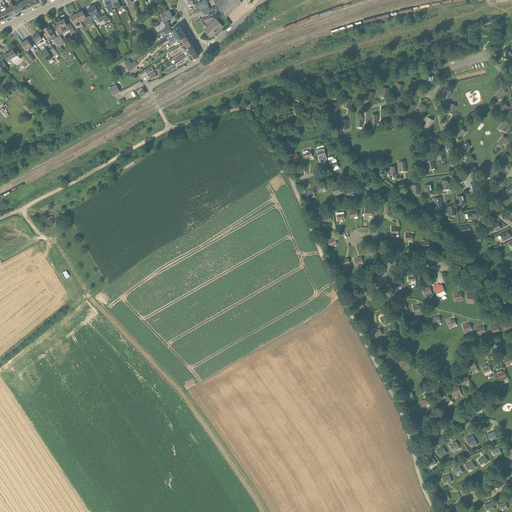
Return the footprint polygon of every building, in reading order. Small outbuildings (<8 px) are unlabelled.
[(23,10),(20,2),(18,0),(15,0),(17,3),(13,5),(17,13),(23,10)] [(30,7),(27,0),(23,0),(24,0),(20,2),(23,10),(30,7)] [(115,9),(114,6),(111,0),(107,0),(105,1),(110,12),(115,9)] [(118,9),(121,7),(117,0),(111,0),(114,6),(117,5),(118,9)] [(198,12),(202,11),(204,15),(211,12),(205,0),(204,0),(194,4),(198,12)] [(242,2),(239,0),(215,0),(219,10),(226,17),(242,2)] [(17,13),(13,5),(12,3),(9,4),(11,6),(7,8),(10,16),(17,13)] [(10,16),(7,8),(5,5),(3,6),(5,9),(6,9),(6,10),(2,12),(5,18),(10,16)] [(106,14),(100,17),(95,5),(88,9),(91,16),(95,14),(99,22),(104,20),(105,23),(109,20),(106,14)] [(156,35),(153,36),(154,38),(156,36),(161,33),(164,32),(169,28),(170,28),(168,24),(166,20),(172,18),(169,9),(161,13),(156,15),(158,19),(160,24),(154,28),(156,31),(154,32),(156,35)] [(84,13),(84,14),(82,11),(76,14),(80,20),(83,19),(85,26),(89,24),(90,25),(93,23),(89,16),(86,17),(84,13)] [(77,22),(80,20),(76,14),(71,16),(72,19),(71,19),(73,24),(74,23),(75,27),(79,26),(77,22)] [(68,25),(66,25),(64,19),(57,22),(59,27),(56,28),(58,32),(60,36),(62,35),(61,34),(70,30),(68,25)] [(214,35),(223,26),(217,20),(211,25),(210,24),(204,30),(209,35),(212,33),(214,35)] [(169,40),(183,31),(179,25),(171,31),(169,28),(164,32),(165,34),(167,33),(169,36),(165,38),(156,44),(151,46),(153,49),(154,48),(169,40)] [(59,35),(56,37),(49,26),(44,29),(46,32),(43,33),(46,38),(49,42),(53,39),(59,47),(65,43),(59,35)] [(174,43),(186,36),(183,31),(169,40),(171,42),(172,42),(173,44),(174,43)] [(43,37),(42,38),(38,32),(38,33),(37,32),(34,33),(35,34),(32,36),(36,42),(38,44),(40,43),(41,44),(46,41),(43,37)] [(174,43),(176,45),(172,48),(173,51),(176,49),(189,41),(186,36),(174,43)] [(30,49),(32,47),(27,39),(25,41),(24,40),(22,41),(22,42),(21,43),(26,50),(29,48),(30,49)] [(182,49),(184,51),(192,46),(189,41),(176,49),(173,51),(175,53),(182,49)] [(182,59),(195,51),(192,46),(184,51),(185,54),(178,58),(179,58),(176,60),(177,62),(175,64),(182,59)] [(41,52),(48,61),(52,58),(45,48),(41,52)] [(4,56),(8,61),(10,59),(14,63),(20,59),(17,56),(19,54),(17,51),(15,52),(13,49),(4,56)] [(511,50),(504,49),(503,58),(508,58),(508,55),(510,55),(511,50)] [(190,61),(199,56),(195,51),(182,59),(175,64),(177,66),(189,59),(190,61)] [(432,77),(425,75),(424,80),(425,80),(425,84),(430,85),(432,77)] [(410,88),(415,89),(417,81),(411,79),(409,84),(411,85),(410,88)] [(396,92),(401,93),(403,85),(396,83),(395,88),(397,88),(396,92)] [(116,84),(109,88),(113,96),(120,91),(116,84)] [(381,96),(386,97),(389,89),(382,87),(380,92),(382,92),(381,96)] [(507,92),(501,88),(496,95),(500,98),(502,95),(504,96),(507,92)] [(443,97),(447,99),(449,96),(451,97),(453,92),(446,89),(443,97)] [(367,100),(372,101),(374,93),(367,91),(366,96),(368,96),(367,100)] [(344,106),(349,108),(351,99),(344,98),(343,102),(344,103),(344,106)] [(331,111),(336,112),(338,104),(331,102),(330,107),(332,107),(331,111)] [(405,111),(410,113),(414,106),(407,102),(405,107),(407,108),(405,111)] [(418,112),(423,114),(427,107),(420,103),(418,108),(420,109),(418,112)] [(509,108),(504,103),(499,110),(503,113),(505,111),(506,112),(509,108)] [(26,104),(23,107),(29,114),(32,111),(26,104)] [(457,107),(451,104),(447,111),(452,114),(454,110),(455,111),(457,107)] [(3,108),(0,110),(6,118),(9,116),(3,108)] [(425,126),(429,128),(433,120),(427,117),(425,122),(426,123),(425,126)] [(510,125),(505,121),(499,127),(504,131),(506,128),(507,129),(510,125)] [(466,133),(461,128),(455,134),(459,138),(461,135),(463,136),(466,133)] [(508,141),(503,136),(498,143),(502,146),(504,143),(505,145),(508,141)] [(471,146),(465,142),(460,148),(464,151),(466,149),(467,150),(471,146)] [(321,157),(325,155),(324,150),(322,151),(321,149),(316,151),(319,159),(321,158),(321,157)] [(308,158),(312,156),(310,151),(308,152),(308,150),(303,152),(306,160),(308,159),(308,158)] [(439,160),(444,159),(442,150),(435,152),(437,157),(438,157),(439,160)] [(294,160),(298,159),(297,154),(294,154),(294,153),(289,155),(292,163),(294,162),(294,160)] [(511,158),(505,154),(500,160),(504,164),(506,161),(508,162),(511,158)] [(476,161),(471,156),(464,162),(468,166),(471,164),(472,165),(476,161)] [(429,169),(434,168),(432,159),(425,161),(427,166),(428,166),(429,169)] [(333,168),(338,166),(336,161),(334,162),(334,160),(329,162),(331,170),(334,169),(333,168)] [(401,171),(406,170),(405,161),(398,162),(399,167),(400,167),(401,171)] [(391,176),(396,175),(395,166),(388,167),(388,172),(390,172),(391,176)] [(500,174),(494,170),(489,176),(493,180),(495,177),(497,178),(500,174)] [(448,180),(441,181),(442,186),(443,185),(444,189),(449,188),(448,180)] [(321,191),(326,189),(324,184),(322,185),(321,184),(316,186),(319,193),(322,192),(321,191)] [(414,194),(419,193),(418,184),(411,185),(412,190),(413,190),(414,194)] [(427,194),(432,193),(431,184),(424,186),(425,191),(427,190),(427,194)] [(336,193),(341,192),(339,186),(337,187),(337,186),(332,187),(334,195),(337,194),(336,193)] [(350,195),(354,194),(353,189),(351,189),(350,188),(345,189),(347,197),(350,197),(350,195)] [(310,197),(314,195),(312,190),(310,190),(310,189),(305,191),(308,199),(310,198),(310,197)] [(460,205),(465,204),(463,196),(456,197),(457,202),(459,201),(460,205)] [(437,207),(442,206),(440,198),(433,199),(434,204),(436,203),(437,207)] [(455,214),(453,206),(446,207),(447,212),(449,212),(450,215),(455,214)] [(367,215),(372,216),(373,210),(370,210),(370,209),(365,208),(364,217),(367,217),(367,215)] [(353,217),(358,216),(357,211),(354,211),(354,210),(349,211),(351,219),(353,218),(353,217)] [(340,219),(344,219),(344,214),(341,214),(341,212),(336,213),(337,221),(340,221),(340,219)] [(327,222),(332,221),(331,215),(328,216),(328,215),(323,216),(325,224),(328,223),(327,222)] [(498,223),(490,227),(493,231),(496,230),(496,231),(501,229),(498,223)] [(511,238),(508,231),(500,235),(503,240),(506,238),(507,240),(511,238)] [(332,245),(336,243),(334,238),(332,239),(332,238),(327,239),(330,247),(332,246),(332,245)] [(424,247),(429,247),(429,242),(427,242),(427,240),(422,240),(421,248),(424,248),(424,247)] [(369,254),(373,252),(371,248),(369,249),(368,247),(363,249),(367,257),(369,256),(369,254)] [(358,264),(363,262),(361,257),(358,258),(358,257),(353,259),(356,266),(359,265),(358,264)] [(345,265),(349,263),(347,258),(345,259),(344,258),(340,260),(343,267),(345,266),(345,265)] [(398,285),(402,284),(401,279),(399,280),(398,278),(393,280),(396,288),(399,287),(398,285)] [(434,286),(438,297),(445,294),(442,287),(440,287),(439,284),(434,286)] [(427,287),(422,288),(425,296),(432,294),(429,287),(427,288),(427,287)] [(371,297),(375,295),(373,290),(371,291),(370,290),(366,292),(369,300),(371,299),(371,297)] [(457,300),(462,298),(461,293),(458,294),(458,292),(453,293),(455,302),(458,301),(457,300)] [(360,309),(364,306),(361,302),(359,303),(358,302),(354,304),(358,311),(360,310),(360,309)] [(402,310),(407,308),(405,304),(402,305),(402,303),(397,305),(400,313),(403,312),(402,310)] [(417,311),(421,310),(420,305),(418,306),(417,304),(412,306),(414,314),(418,313),(417,311)] [(386,323),(389,321),(387,316),(385,317),(384,316),(379,319),(383,326),(386,324),(386,323)] [(436,323),(441,321),(439,316),(436,317),(436,316),(431,318),(434,326),(437,324),(436,323)] [(452,326),(456,324),(454,319),(452,320),(451,319),(446,321),(450,328),(452,327),(452,326)] [(467,330),(471,328),(470,324),(467,325),(467,323),(462,325),(465,333),(467,332),(467,330)] [(495,332),(500,331),(498,326),(496,327),(495,325),(490,327),(493,335),(496,334),(495,332)] [(478,335),(486,333),(484,326),(481,327),(481,326),(476,327),(478,335)] [(378,336),(382,333),(379,329),(377,330),(376,329),(372,332),(377,339),(379,337),(378,336)] [(390,360),(394,358),(391,353),(389,354),(388,353),(384,356),(388,363),(391,362),(390,360)] [(508,364),(511,362),(511,360),(510,357),(508,358),(508,356),(503,358),(506,366),(508,365),(508,364)] [(406,368),(410,365),(407,361),(404,362),(404,361),(400,364),(405,371),(407,369),(406,368)] [(472,368),(476,367),(474,362),(472,362),(471,361),(466,363),(470,371),(472,370),(472,368)] [(423,372),(426,369),(423,365),(421,367),(420,365),(416,369),(421,375),(423,374),(423,372)] [(487,373),(491,371),(489,366),(487,367),(486,365),(481,367),(485,375),(488,374),(487,373)] [(506,376),(504,372),(504,371),(502,372),(501,371),(496,373),(499,380),(502,379),(502,378),(506,376)] [(465,384),(470,382),(468,377),(465,378),(465,376),(460,378),(463,386),(466,385),(465,384)] [(456,393),(460,392),(458,387),(456,388),(455,386),(451,388),(454,396),(456,395),(456,393)] [(410,400),(414,397),(411,393),(409,394),(408,393),(404,395),(408,403),(411,401),(410,400)] [(446,403),(450,401),(447,396),(445,397),(445,396),(440,399),(445,406),(447,405),(446,403)] [(425,406),(428,403),(425,399),(423,400),(422,399),(418,402),(423,409),(426,408),(425,406)] [(487,434),(489,440),(492,438),(493,440),(497,438),(494,431),(487,434)] [(477,444),(476,442),(473,435),(466,439),(469,446),(473,444),(474,446),(477,444)] [(455,441),(449,445),(452,450),(455,448),(456,450),(460,448),(455,441)] [(447,453),(442,447),(436,452),(439,456),(443,454),(444,456),(447,453)] [(498,456),(501,454),(498,447),(491,450),(493,455),(497,454),(498,456)] [(483,456),(477,460),(481,465),(484,463),(485,464),(488,462),(483,456)] [(436,463),(431,457),(425,462),(429,466),(432,464),(433,465),(436,463)] [(471,461),(465,465),(468,470),(471,468),(472,470),(476,468),(471,461)] [(459,466),(452,470),(455,475),(458,473),(459,475),(463,473),(459,466)] [(449,475),(442,478),(444,483),(447,482),(448,483),(452,482),(449,475)] [(446,500),(447,501),(450,499),(446,492),(439,496),(441,500),(442,501),(446,500)] [(491,502),(484,505),(486,511),(490,509),(491,511),(494,510),(491,502)] [(505,502),(497,505),(500,510),(503,509),(504,511),(508,509),(505,502)]
